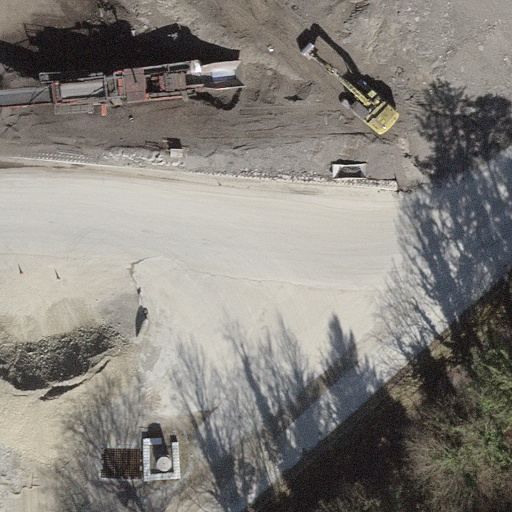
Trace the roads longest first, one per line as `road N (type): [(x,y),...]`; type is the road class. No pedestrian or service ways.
road 1 (track): [(511,144),(383,252),(0,201)]
road 2 (track): [(318,511),(511,334)]
